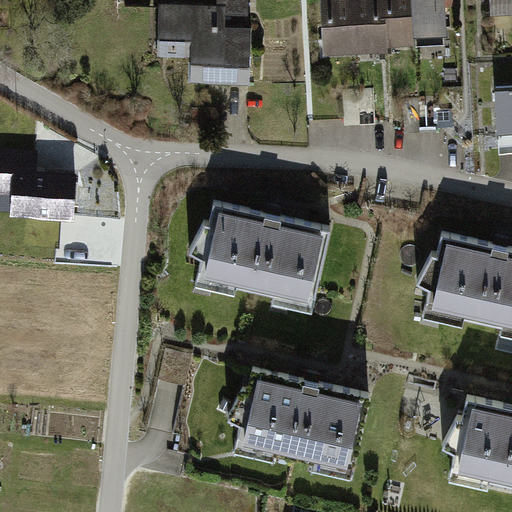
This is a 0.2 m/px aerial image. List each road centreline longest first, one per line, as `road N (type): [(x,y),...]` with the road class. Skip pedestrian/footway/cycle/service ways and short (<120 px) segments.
road 1 (residential): [(141,155),(335,158),(511,194)]
road 2 (residential): [(141,155),(112,511)]
road 3 (residential): [(0,75),(141,155)]
